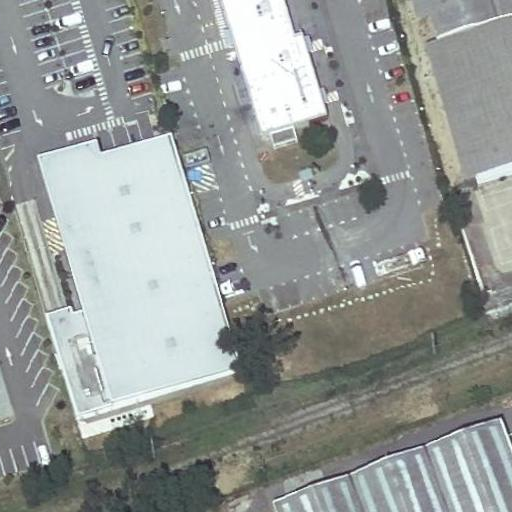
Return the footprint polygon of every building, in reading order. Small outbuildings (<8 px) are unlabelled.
[(219,0),(265,140),(273,137),(277,148),(302,140),(298,129),(330,118),(304,37),(296,39),(283,0),(219,0)] [(511,0),(423,0),(476,183),(511,172),(511,0)] [(97,158),(71,166),(82,201),(89,228),(61,237),(84,314),(89,331),(50,343),(73,420),(239,371),(171,143),(146,151),(99,165),(97,158)] [(95,151),(40,167),(53,210),(82,201),(71,166),(97,158),(95,151)] [(210,168),(206,156),(183,163),(186,175),(210,168)] [(70,311),(43,320),(50,343),(89,331),(84,314),(71,317),(70,311)] [(511,511),(511,464),(499,429),(278,511),(511,511)]
